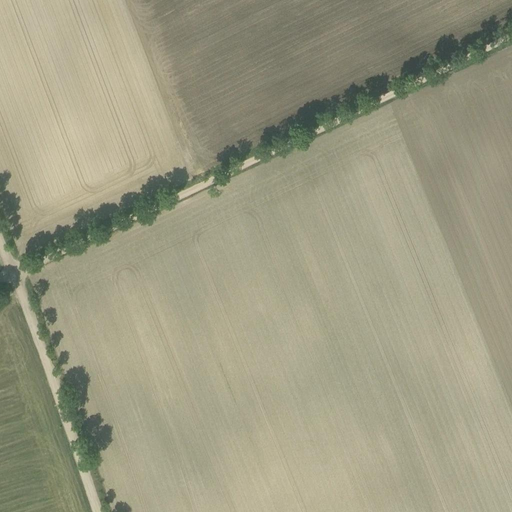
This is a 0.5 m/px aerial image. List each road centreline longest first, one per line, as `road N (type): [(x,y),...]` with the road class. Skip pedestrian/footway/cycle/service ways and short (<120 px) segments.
road 1 (track): [(10,268),(305,136),(511,32)]
road 2 (track): [(95,511),(10,268)]
